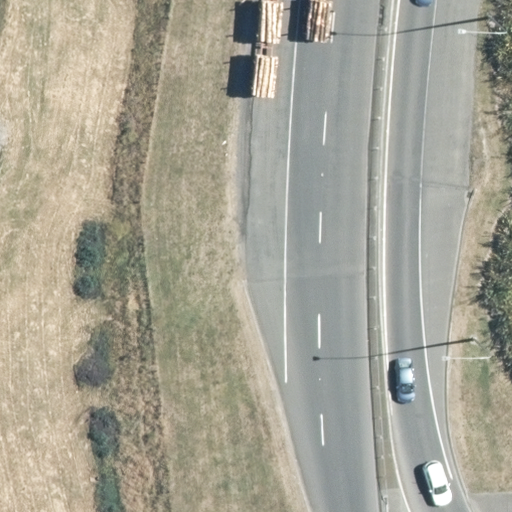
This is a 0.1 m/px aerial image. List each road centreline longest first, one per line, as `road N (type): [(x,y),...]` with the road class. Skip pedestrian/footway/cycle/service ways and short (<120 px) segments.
road 1 (trunk): [(417,0),(402,214),(405,330),(413,430),(443,511)]
road 2 (trunk): [(349,511),(319,260),(337,0)]
